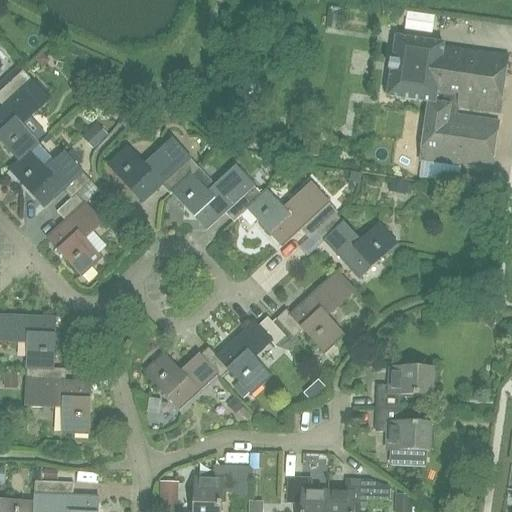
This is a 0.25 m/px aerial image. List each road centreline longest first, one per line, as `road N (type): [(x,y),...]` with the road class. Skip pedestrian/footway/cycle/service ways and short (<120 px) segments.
road 1 (residential): [(145,276),(140,289),(176,326),(209,313),(220,298),(225,279),(218,262),(194,243),(156,258)]
road 2 (residential): [(150,460),(219,437),(316,436),(326,432),(324,410)]
road 3 (residential): [(150,460),(128,384),(93,312)]
